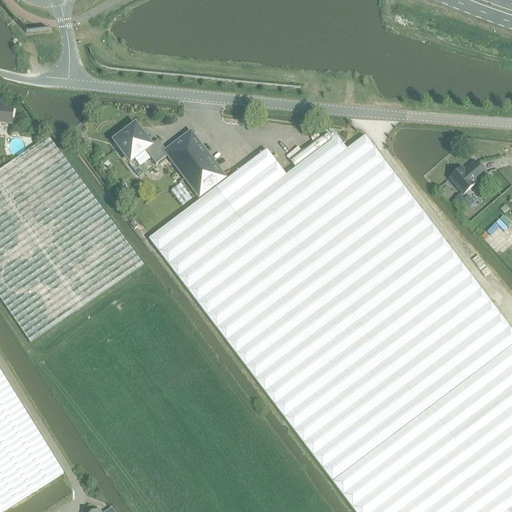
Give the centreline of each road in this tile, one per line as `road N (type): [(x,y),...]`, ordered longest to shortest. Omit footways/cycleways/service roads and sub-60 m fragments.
road 1 (unclassified): [(68,84),(386,118)]
road 2 (unclassified): [(511,124),(386,118)]
